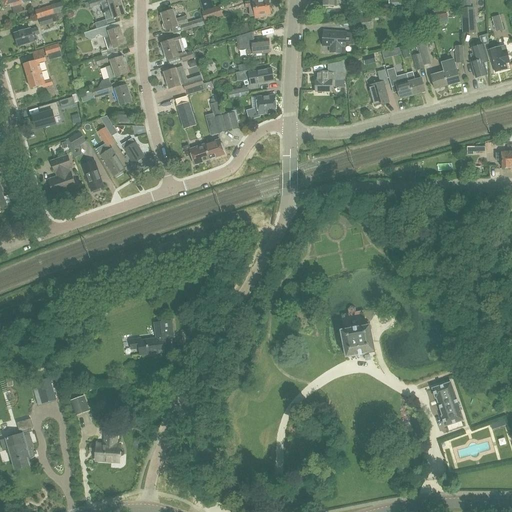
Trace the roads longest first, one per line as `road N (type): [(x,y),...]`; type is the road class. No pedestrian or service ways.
road 1 (residential): [(147,508),(170,423),(271,247),(288,200)]
road 2 (residential): [(289,133),(345,133),(511,88)]
road 3 (residential): [(511,185),(369,187),(288,200)]
road 4 (residential): [(170,191),(146,96),(141,0)]
road 5 (residential): [(46,233),(0,80)]
road 6 (residential): [(170,191),(229,169),(260,130),(289,125)]
road 7 (residential): [(46,233),(170,191)]
road 8 (tertiary): [(511,502),(383,511)]
road 9 (residential): [(289,125),(294,0)]
